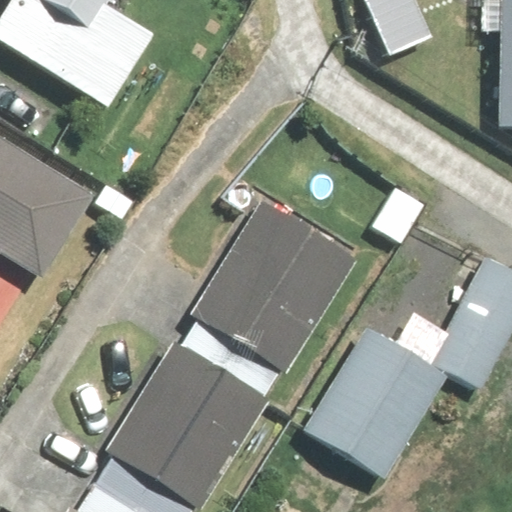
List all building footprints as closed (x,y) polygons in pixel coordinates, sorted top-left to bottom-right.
[(0,0),(0,65),(84,119),(134,42),(87,12),(94,0),(0,0)] [(410,0),(355,0),(382,62),(429,42),(410,0)] [(511,0),(481,0),(479,136),(511,135),(511,0)] [(77,201),(0,153),(0,271),(24,287),(77,201)] [(188,511),(339,264),(240,204),(53,511),(188,511)] [(511,285),(471,264),(417,368),(471,395),(511,315),(511,285)] [(350,335),(288,434),(369,485),(432,385),(350,335)]
